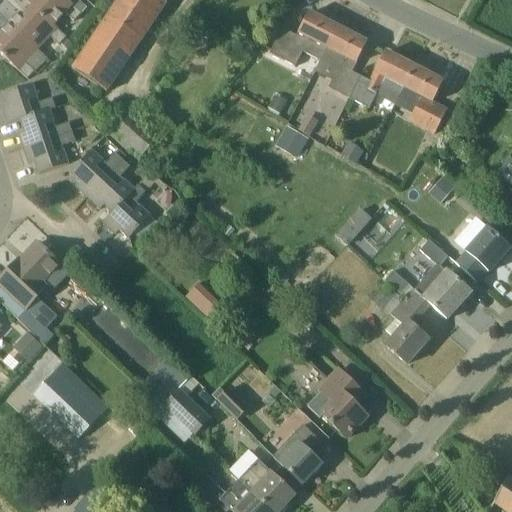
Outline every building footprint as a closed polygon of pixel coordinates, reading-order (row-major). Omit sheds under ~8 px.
[(26,0),(25,1),(32,8),(53,27),(65,13),(74,21),(81,14),(72,7),(73,6),(72,5),(66,0),(26,0)] [(107,93),(118,76),(165,6),(156,0),(119,0),(72,70),(107,93)] [(72,7),(81,14),(87,9),(77,0),(76,0),(72,5),(73,6),(72,7)] [(37,50),(50,37),(59,46),(66,38),(53,27),(32,8),(24,17),(20,14),(10,25),(37,50)] [(315,71),(338,30),(308,14),(297,37),(282,30),(269,56),(295,69),(303,53),(318,61),(314,71),(315,71)] [(26,64),(37,50),(10,25),(0,35),(0,47),(3,50),(0,52),(0,54),(28,80),(35,72),(26,64)] [(349,100),(361,78),(352,73),(367,44),(338,30),(315,71),(334,81),(330,90),(349,100)] [(68,51),(73,45),(67,39),(62,45),(68,51)] [(393,104),(415,69),(385,53),(370,83),(361,78),(349,100),(368,110),(376,95),(393,104)] [(434,136),(438,129),(447,111),(433,104),(443,83),(415,69),(393,104),(413,115),(409,122),(434,136)] [(52,100),(38,104),(33,85),(3,95),(7,108),(1,110),(7,126),(20,121),(49,111),(49,110),(55,108),(52,100)] [(286,104),(272,97),(266,109),(279,116),(286,104)] [(70,123),(54,128),(49,111),(20,121),(24,132),(18,134),(24,150),(73,134),(70,123)] [(106,133),(138,161),(154,141),(123,114),(106,133)] [(317,122),(306,116),(297,132),(309,138),(317,122)] [(75,141),(80,139),(85,136),(92,143),(101,134),(91,126),(87,127),(87,129),(73,134),(75,141)] [(287,129),(278,144),(299,156),(308,141),(287,129)] [(62,145),(75,141),(73,134),(24,150),(29,166),(34,164),(38,176),(69,165),(62,145)] [(348,144),(341,157),(356,165),(362,152),(348,144)] [(87,199),(122,161),(115,155),(106,164),(92,151),(70,175),(80,184),(76,188),(87,199)] [(511,160),(506,157),(495,175),(511,185),(511,160)] [(112,214),(134,190),(120,177),(129,168),(122,161),(87,199),(100,210),(104,206),(112,214)] [(150,173),(138,187),(144,193),(146,194),(154,184),(157,182),(158,180),(150,173)] [(441,205),(455,189),(444,179),(430,194),(441,205)] [(136,202),(144,193),(138,187),(134,190),(112,214),(103,224),(115,236),(120,231),(129,240),(151,216),(136,202)] [(170,210),(178,196),(168,190),(160,203),(170,210)] [(510,249),(495,236),(480,223),(448,259),(476,283),(486,271),(488,273),(510,249)] [(228,238),(234,231),(229,226),(223,233),(228,238)] [(444,254),(438,249),(437,251),(428,243),(420,252),(437,267),(438,268),(439,267),(446,258),(443,255),(444,254)] [(38,300),(42,295),(48,289),(50,287),(46,284),(61,267),(37,244),(20,263),(18,261),(0,281),(0,303),(18,321),(24,315),(44,333),(57,318),(38,300)] [(437,267),(415,290),(414,290),(405,300),(406,301),(416,309),(422,315),(430,306),(446,321),(470,294),(455,280),(445,272),(439,267),(438,268),(437,267)] [(393,272),(385,282),(399,295),(408,285),(393,272)] [(171,308),(137,275),(117,294),(152,327),(171,308)] [(283,287),(289,280),(283,275),(277,282),(283,287)] [(186,298),(207,318),(220,305),(198,285),(186,298)] [(386,348),(391,353),(406,366),(428,341),(412,326),(422,315),(416,309),(406,301),(405,300),(404,301),(386,285),(371,300),(394,320),(385,331),(394,339),(386,348)] [(474,307),(457,324),(468,334),(471,331),(476,336),(490,322),(474,307)] [(43,349),(27,334),(12,349),(29,364),(43,349)] [(165,406),(189,381),(178,371),(166,359),(142,385),(165,406)] [(365,397),(351,382),(338,369),(318,390),(330,401),(318,414),(346,440),(367,418),(350,402),(359,392),(364,397),(365,397)] [(32,396),(78,440),(100,417),(55,373),(32,396)] [(165,406),(163,408),(195,438),(211,421),(187,398),(200,384),(192,377),(189,381),(165,406)] [(211,397),(216,402),(225,393),(220,388),(211,397)] [(229,388),(216,402),(236,421),(249,408),(229,388)] [(148,450),(149,449),(186,485),(200,471),(147,420),(134,434),(139,439),(138,440),(138,441),(148,450)] [(320,443),(306,429),(302,425),(271,457),(302,486),(321,466),(309,455),(320,443)] [(149,451),(148,450),(138,441),(122,458),(128,464),(137,464),(149,451)] [(279,511),(295,496),(280,482),(248,451),(229,471),(251,492),(249,494),(268,511),(279,511)] [(511,511),(511,480),(508,478),(494,503),(507,511),(511,511)] [(268,511),(249,494),(241,502),(229,491),(219,501),(230,511),(268,511)]
